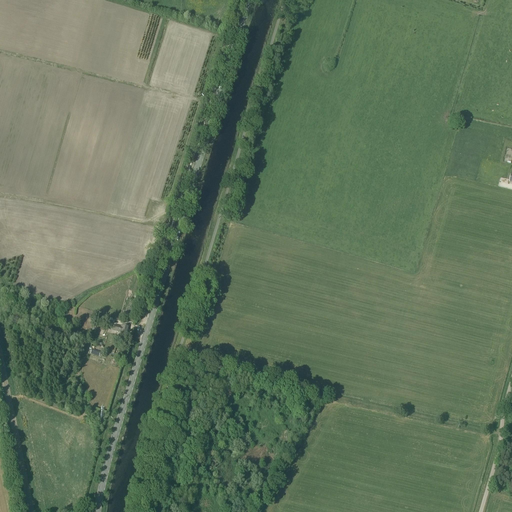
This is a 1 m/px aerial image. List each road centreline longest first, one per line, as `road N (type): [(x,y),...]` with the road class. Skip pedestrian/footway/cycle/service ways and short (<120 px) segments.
road 1 (secondary): [(97,511),(248,0)]
road 2 (track): [(175,362),(501,434)]
road 3 (unclassified): [(480,511),(511,380)]
